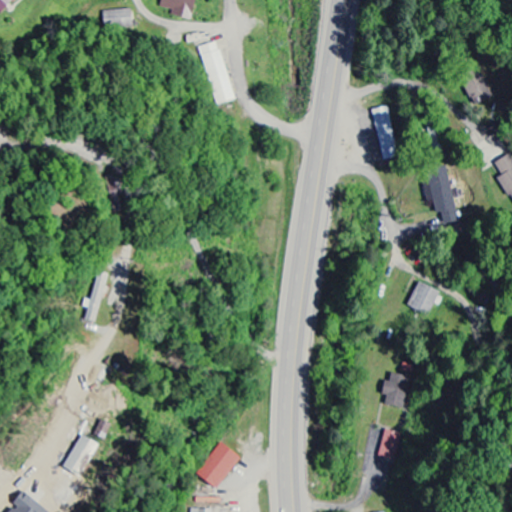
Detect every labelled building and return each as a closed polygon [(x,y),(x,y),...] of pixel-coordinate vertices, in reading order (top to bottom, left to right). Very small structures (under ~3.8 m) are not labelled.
[(0,0),(0,10),(11,0),(0,0)] [(189,21),(194,0),(159,0),(158,7),(170,11),(169,16),(189,21)] [(220,43),(202,47),(215,106),(233,102),(220,43)] [(494,98),(482,66),(460,74),(472,106),(494,98)] [(395,141),(387,107),(370,111),(379,145),(395,141)] [(493,164),(500,177),(496,179),(511,205),(511,159),(509,154),(493,164)] [(447,168),(425,171),(426,182),(421,183),(424,204),(432,203),(434,215),(453,213),(447,168)] [(92,302),(85,300),(83,308),(87,309),(85,322),(97,324),(108,275),(98,273),(92,302)] [(428,318),(439,293),(418,283),(406,307),(428,318)] [(383,407),(406,408),(408,376),(389,376),(389,383),(383,383),(383,407)] [(93,437),(104,440),(108,424),(97,421),(93,437)] [(396,465),(407,437),(387,430),(377,458),(396,465)] [(78,479),(96,446),(79,437),(61,470),(78,479)] [(237,456),(219,444),(196,480),(215,492),(237,456)]
